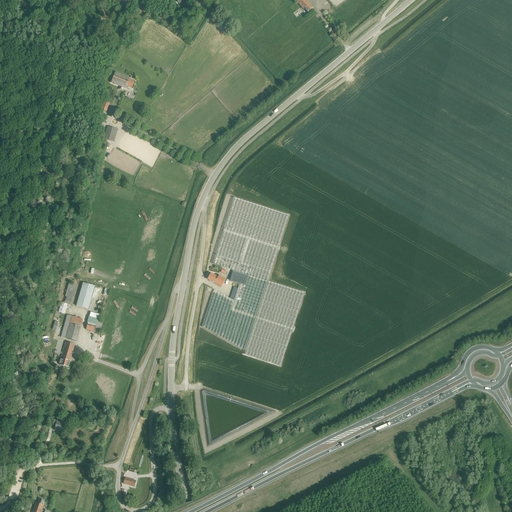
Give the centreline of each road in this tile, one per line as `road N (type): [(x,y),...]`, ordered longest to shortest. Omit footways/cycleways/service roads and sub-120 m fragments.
road 1 (tertiary): [(183,283),(195,217),(223,161),(412,0)]
road 2 (trunk): [(441,384),(191,511)]
road 3 (trunk): [(207,511),(448,394)]
road 4 (unclassified): [(118,466),(183,283)]
road 5 (unclassified): [(118,466),(120,502),(148,506),(151,414),(170,409)]
road 6 (tertiary): [(170,409),(183,283)]
